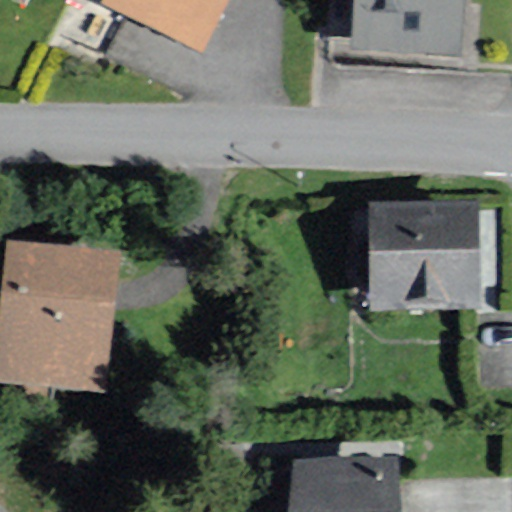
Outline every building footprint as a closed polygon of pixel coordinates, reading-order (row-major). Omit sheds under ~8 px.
[(238,0),(108,0),(104,8),(206,62),(238,0)] [(465,62),(469,0),(356,0),(354,55),(465,62)] [(477,219),(377,220),(377,310),(477,310),(477,219)] [(114,275),(12,263),(0,370),(0,385),(99,397),(114,275)] [(399,511),(400,469),(295,469),(294,511),(399,511)]
